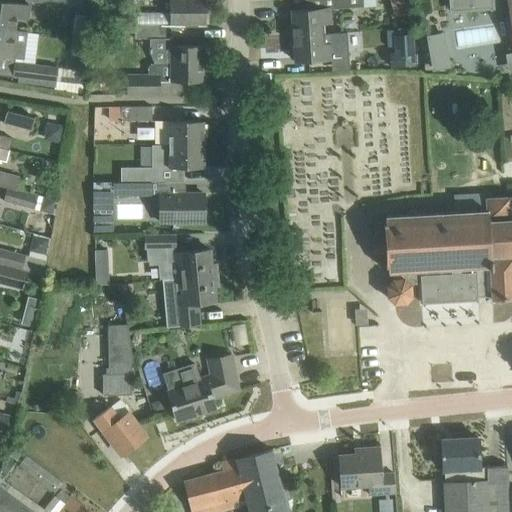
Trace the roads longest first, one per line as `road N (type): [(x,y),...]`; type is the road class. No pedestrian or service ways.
road 1 (residential): [(241,0),(243,203),(289,423)]
road 2 (tertiary): [(289,423),(214,443),(135,511)]
